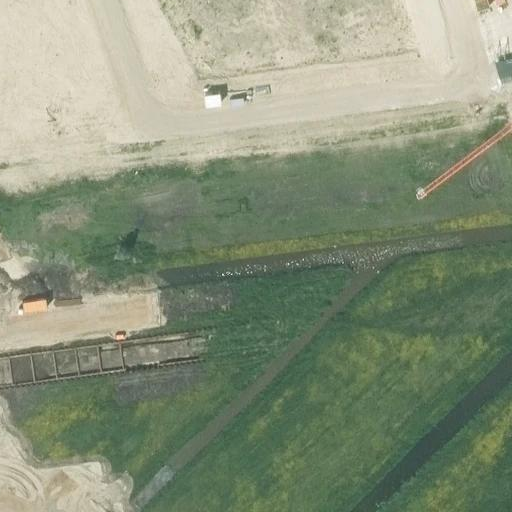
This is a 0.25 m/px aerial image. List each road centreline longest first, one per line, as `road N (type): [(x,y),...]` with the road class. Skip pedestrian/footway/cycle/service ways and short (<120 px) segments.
road 1 (residential): [(172,129),(477,70)]
road 2 (residential): [(0,164),(172,129)]
road 3 (residential): [(172,129),(115,0)]
